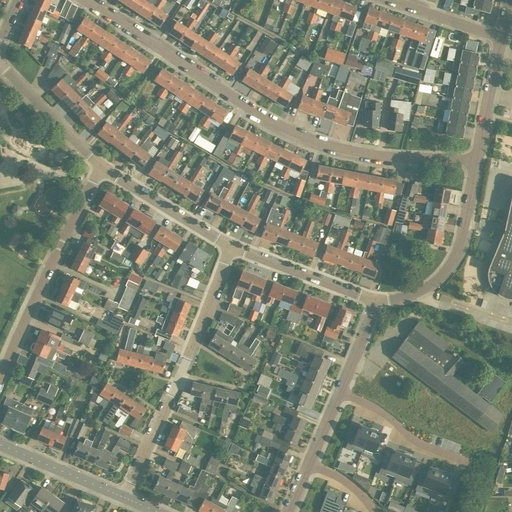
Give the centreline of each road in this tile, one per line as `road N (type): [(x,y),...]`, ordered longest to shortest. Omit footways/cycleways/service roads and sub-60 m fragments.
road 1 (residential): [(476,157),(384,156),(315,141),(249,110),(81,0)]
road 2 (residential): [(124,499),(233,246)]
road 3 (residential): [(0,378),(100,164)]
road 4 (residential): [(377,301),(429,287),(446,268),(460,246),(476,157)]
road 5 (residential): [(233,246),(100,164)]
road 6 (residential): [(377,301),(233,246)]
road 7 (residential): [(464,459),(417,444),(385,414),(339,393)]
road 8 (residential): [(100,164),(0,63)]
road 9 (residential): [(124,499),(0,444)]
road 10 (residential): [(476,157),(500,39)]
